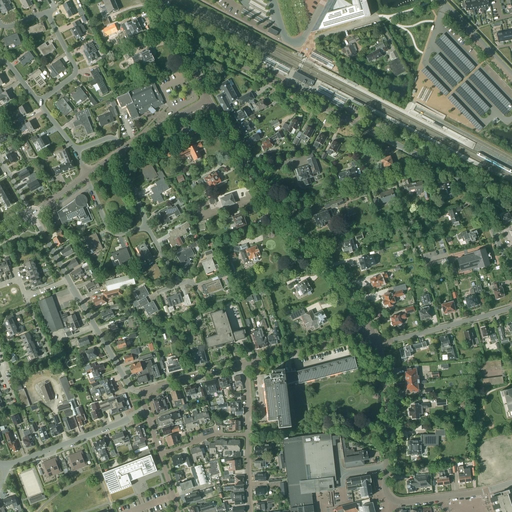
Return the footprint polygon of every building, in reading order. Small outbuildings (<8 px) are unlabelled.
[(9,4),(11,3),(9,0),(8,0),(7,1),(6,0),(2,0),(0,1),(0,7),(3,14),(11,10),(9,4)] [(20,0),(25,9),(33,5),(30,0),(29,0),(20,0)] [(100,7),(104,16),(105,19),(102,20),(104,26),(110,24),(106,15),(108,14),(109,14),(118,10),(114,0),(102,0),(105,5),(100,7)] [(317,31),(348,22),(370,16),(365,0),(334,0),(332,4),(331,4),(330,4),(330,5),(329,5),(329,6),(330,6),(330,7),(327,14),(326,14),(322,21),(321,21),(320,21),(320,22),(320,23),(320,24),(321,24),(317,31)] [(470,0),(464,1),(466,11),(470,10),(470,13),(472,13),(470,0)] [(481,0),(475,0),(478,9),(481,8),(481,11),(484,11),(481,0)] [(69,18),(76,14),(70,1),(63,5),(69,18)] [(132,36),(142,31),(137,20),(128,24),(127,22),(121,25),(124,31),(125,30),(129,38),(130,38),(133,37),(132,36)] [(84,36),(82,33),(86,31),(83,25),(82,26),(81,24),(80,24),(78,21),(73,24),(74,28),(71,29),(73,34),(74,33),(77,40),(84,36)] [(43,22),(38,24),(28,28),(31,36),(46,30),(43,22)] [(121,30),(117,22),(100,31),(101,31),(105,38),(104,38),(104,39),(109,36),(110,35),(109,36),(110,33),(113,31),(116,32),(115,33),(121,30)] [(371,24),(352,29),(353,33),(372,27),(371,24)] [(277,34),(278,32),(271,28),(270,28),(268,32),(276,36),(277,34)] [(3,39),(6,47),(14,43),(15,47),(21,44),(17,33),(3,39)] [(475,67),(443,34),(434,43),(466,76),(475,67)] [(353,36),(347,39),(350,45),(356,42),(353,36)] [(96,59),(93,54),(97,52),(92,42),(84,47),(85,50),(83,51),(89,63),(96,59)] [(44,56),(56,49),(52,43),(47,46),(45,43),(38,47),(44,56)] [(384,52),(382,48),(384,47),(383,43),(375,47),(377,51),(372,53),(366,56),(369,62),(375,59),(375,60),(383,56),(381,53),(384,52)] [(350,46),(344,48),(345,48),(343,49),(342,51),(343,53),(345,53),(347,53),(349,58),(356,55),(355,53),(356,53),(352,45),(350,46)] [(154,60),(155,59),(154,57),(152,56),(149,49),(133,57),(130,51),(124,54),(127,60),(132,58),(135,65),(143,61),(145,65),(151,62),(152,64),(154,63),(154,61),(154,60)] [(313,50),(310,57),(332,68),(335,63),(331,61),(334,57),(328,54),(327,57),(313,50)] [(390,53),(393,60),(399,57),(396,50),(390,53)] [(31,60),(34,58),(29,51),(18,60),(23,66),(29,62),(28,61),(30,59),(31,60)] [(453,87),(462,79),(438,54),(429,62),(453,87)] [(388,63),(395,76),(396,76),(398,79),(409,73),(408,70),(406,71),(399,58),(388,63)] [(56,77),(66,69),(59,60),(49,68),(56,77)] [(100,77),(98,73),(100,71),(99,68),(96,69),(90,72),(92,75),(93,74),(96,79),(89,82),(91,86),(98,83),(104,95),(109,92),(102,81),(103,80),(101,76),(100,77)] [(421,71),(445,96),(449,93),(424,68),(421,71)] [(511,108),(511,105),(477,69),(468,78),(505,116),(511,108)] [(40,88),(46,84),(39,75),(42,73),(39,70),(32,75),(35,79),(34,79),(40,88)] [(311,81),(312,80),(308,78),(307,79),(298,74),(296,78),(303,82),(302,83),(305,84),(305,83),(312,86),(314,82),(311,81)] [(233,110),(254,99),(251,92),(238,99),(228,81),(219,85),(223,93),(217,97),(226,115),(233,111),(233,110)] [(126,106),(128,111),(127,112),(128,114),(129,114),(132,120),(133,120),(139,117),(138,115),(150,110),(152,112),(154,111),(152,109),(163,104),(154,82),(116,98),(121,108),(126,106)] [(490,108),(464,82),(455,90),(481,117),(490,108)] [(82,102),(88,97),(79,87),(76,90),(78,92),(71,97),(76,103),(80,99),(82,102)] [(3,93),(1,90),(0,90),(0,101),(1,101),(3,103),(4,103),(6,102),(7,102),(14,98),(10,89),(3,93)] [(479,131),(482,128),(451,95),(447,98),(479,131)] [(88,98),(94,106),(98,104),(91,96),(88,98)] [(65,116),(73,110),(63,98),(55,104),(65,116)] [(254,100),(248,104),(252,110),(256,108),(258,113),(267,107),(263,100),(256,104),(254,100)] [(20,123),(25,120),(23,117),(31,112),(26,104),(18,108),(22,116),(17,119),(19,123),(20,123)] [(108,109),(110,112),(98,117),(102,127),(114,122),(113,118),(116,117),(112,107),(108,109)] [(74,127),(81,125),(85,126),(88,135),(93,133),(87,117),(91,116),(88,108),(79,112),(75,115),(77,121),(73,123),(74,127)] [(248,117),(252,115),(249,109),(244,111),(242,109),(234,114),(235,116),(234,116),(238,123),(248,118),(248,117)] [(284,130),(291,134),(293,129),(296,131),(301,123),(294,119),(291,123),(290,123),(289,126),(285,124),(282,127),(285,129),(284,130)] [(27,123),(25,120),(20,123),(19,123),(18,124),(22,132),(28,128),(30,133),(38,129),(33,120),(27,123)] [(277,120),(270,124),(272,129),(280,124),(277,120)] [(245,135),(253,131),(248,122),(240,126),(245,135)] [(309,138),(314,130),(308,127),(305,131),(300,138),(304,140),(306,137),(309,138)] [(6,137),(9,135),(6,129),(1,132),(2,134),(0,135),(0,143),(1,143),(1,144),(8,140),(6,137)] [(272,146),(270,142),(278,138),(279,140),(285,137),(282,130),(268,138),(269,139),(262,143),(264,146),(262,147),(264,151),(272,146)] [(250,145),(260,139),(257,134),(247,139),(250,145)] [(322,146),(327,137),(321,134),(318,139),(317,138),(313,146),(317,148),(319,144),(322,146)] [(42,149),(49,144),(45,135),(38,139),(36,136),(31,138),(33,143),(37,141),(42,149)] [(336,153),(340,145),(333,140),(331,145),(330,145),(326,153),(330,155),(332,151),(336,153)] [(194,160),(196,159),(197,159),(198,160),(199,160),(200,159),(201,157),(197,149),(202,146),(200,143),(189,149),(188,147),(178,152),(181,159),(189,155),(191,158),(193,158),(194,160)] [(7,158),(8,159),(9,159),(12,163),(14,162),(15,162),(18,160),(14,153),(17,152),(15,148),(9,151),(10,153),(6,155),(7,156),(6,157),(7,158)] [(72,162),(69,156),(67,150),(61,152),(60,153),(62,159),(64,158),(66,164),(54,169),(56,175),(75,168),(72,161),(72,162)] [(311,184),(309,178),(314,177),(313,176),(320,173),(315,157),(307,160),(310,165),(298,169),(300,176),(298,176),(300,182),(304,180),(306,186),(311,184)] [(381,159),(383,169),(392,166),(390,157),(381,159)] [(160,180),(165,177),(161,171),(156,173),(150,162),(140,168),(148,182),(158,176),(160,180)] [(28,177),(29,180),(37,176),(35,173),(30,175),(27,169),(17,174),(21,181),(28,177)] [(352,178),(358,176),(355,169),(338,174),(340,181),(347,179),(348,180),(352,179),(352,178)] [(203,179),(205,182),(207,181),(208,182),(218,177),(217,175),(217,174),(216,173),(215,172),(211,174),(208,175),(208,176),(203,179)] [(38,179),(37,176),(29,180),(31,183),(27,185),(31,192),(41,187),(39,184),(42,182),(40,178),(38,179)] [(219,178),(218,177),(208,182),(207,181),(205,182),(209,188),(213,186),(214,187),(217,186),(217,184),(221,182),(220,181),(221,180),(220,179),(219,178)] [(403,181),(404,185),(403,185),(404,189),(406,189),(407,191),(407,190),(408,191),(415,189),(414,183),(410,184),(409,179),(406,180),(403,181)] [(453,190),(451,190),(449,180),(438,183),(441,193),(439,193),(441,200),(455,196),(453,190)] [(422,188),(423,188),(422,182),(414,183),(415,189),(416,196),(418,195),(418,194),(420,193),(421,192),(422,190),(422,188)] [(160,194),(166,191),(162,183),(151,189),(154,194),(150,195),(154,202),(162,198),(160,194)] [(6,187),(0,189),(0,193),(2,196),(9,192),(6,187)] [(393,189),(386,192),(389,202),(396,199),(393,189)] [(403,189),(398,190),(401,200),(406,198),(403,189)] [(9,192),(2,196),(5,201),(12,197),(9,192)] [(389,202),(386,192),(379,194),(382,204),(389,202)] [(223,207),(234,203),(231,195),(220,199),(223,207)] [(85,209),(87,208),(89,207),(86,200),(85,198),(83,197),(82,196),(80,197),(79,197),(79,198),(77,199),(57,212),(57,213),(62,225),(72,220),(72,219),(76,217),(80,220),(83,225),(90,221),(85,209)] [(12,197),(5,201),(8,207),(15,203),(12,197)] [(342,198),(329,203),(331,209),(344,204),(342,198)] [(176,205),(172,207),(172,206),(160,213),(162,216),(158,218),(163,226),(167,224),(167,223),(171,221),(169,217),(175,214),(176,216),(180,214),(176,205)] [(452,223),(453,223),(454,226),(459,224),(458,221),(459,221),(456,212),(462,209),(460,206),(456,208),(448,210),(452,223)] [(331,220),(334,218),(331,210),(327,211),(313,216),(317,225),(320,224),(321,227),(322,227),(324,226),(325,225),(324,223),(331,220)] [(511,214),(511,213),(509,215),(508,214),(502,217),(505,222),(511,219),(511,221),(511,214)] [(234,222),(244,219),(242,214),(232,217),(231,215),(223,218),(225,223),(233,220),(234,222)] [(247,225),(244,219),(234,222),(236,229),(247,225)] [(173,248),(177,245),(178,247),(184,244),(180,237),(188,233),(186,230),(190,228),(190,226),(188,222),(185,224),(169,233),(171,237),(168,239),(173,248)] [(475,241),(475,240),(474,239),(477,238),(478,237),(478,236),(478,235),(477,234),(476,231),(472,232),(467,234),(466,231),(460,233),(461,234),(457,236),(459,240),(462,238),(463,241),(465,240),(466,243),(468,242),(468,241),(471,240),(472,243),(475,241)] [(57,246),(64,242),(62,239),(62,237),(64,236),(62,232),(57,234),(58,237),(53,239),(57,246)] [(354,234),(356,240),(363,238),(361,232),(354,234)] [(91,254),(103,248),(96,233),(84,238),(91,254)] [(355,251),(355,249),(357,248),(356,244),(354,245),(352,239),(341,242),(343,247),(342,247),(344,252),(345,251),(346,254),(349,253),(355,251)] [(190,243),(193,248),(200,244),(197,240),(190,243)] [(145,261),(152,257),(144,243),(136,248),(144,261),(145,261)] [(195,255),(191,249),(193,248),(190,243),(183,247),(185,251),(184,252),(183,251),(177,255),(184,268),(191,264),(188,258),(195,255)] [(237,252),(240,251),(244,263),(250,261),(250,260),(253,259),(255,262),(259,260),(257,257),(260,256),(256,246),(248,249),(246,244),(240,246),(238,246),(237,247),(233,245),(231,249),(237,252)] [(68,256),(74,253),(70,246),(66,248),(67,248),(60,252),(64,257),(67,255),(68,256)] [(111,254),(114,261),(118,260),(120,266),(131,261),(126,248),(111,254)] [(479,270),(479,268),(489,265),(488,260),(491,259),(490,253),(486,254),(484,249),(474,252),(474,254),(457,259),(461,272),(474,268),(475,271),(479,270)] [(211,258),(214,257),(213,253),(206,256),(207,259),(201,262),(206,274),(216,270),(211,258)] [(379,262),(382,261),(380,256),(377,257),(377,255),(368,258),(367,256),(358,259),(360,264),(359,264),(359,266),(360,265),(361,270),(370,268),(369,264),(379,262)] [(12,266),(10,260),(8,257),(4,258),(6,262),(2,263),(5,272),(6,276),(8,275),(7,273),(10,272),(9,267),(12,266)] [(447,258),(423,265),(424,267),(448,260),(447,258)] [(74,268),(79,265),(75,259),(72,260),(71,262),(67,264),(69,269),(73,267),(74,268)] [(27,268),(36,265),(34,260),(23,264),(24,266),(26,265),(27,268)] [(82,267),(81,268),(72,273),(75,279),(80,276),(81,277),(82,277),(84,276),(85,274),(84,274),(86,272),(87,273),(89,271),(91,274),(94,272),(88,262),(83,265),(82,267)] [(159,278),(163,276),(156,264),(149,268),(155,280),(159,278)] [(133,274),(105,281),(108,291),(120,288),(135,284),(133,274)] [(382,280),(388,278),(386,274),(380,276),(380,275),(370,279),(372,284),(371,284),(372,286),(373,287),(376,286),(377,288),(381,287),(380,285),(383,284),(382,280)] [(41,280),(39,275),(30,278),(28,279),(29,281),(31,280),(32,283),(41,280)] [(219,279),(205,285),(202,286),(204,292),(204,291),(206,295),(223,289),(219,279)] [(97,289),(100,287),(97,280),(94,282),(93,282),(86,285),(89,292),(97,289)] [(303,295),(312,290),(306,280),(297,285),(294,281),(288,285),(290,289),(294,287),(300,296),(303,294),(303,295)] [(474,294),(482,292),(480,284),(475,285),(474,282),(471,283),(473,289),(469,290),(471,296),(465,298),(467,304),(466,304),(467,308),(477,305),(474,294)] [(500,298),(504,296),(501,287),(499,287),(498,282),(493,283),(494,289),(493,289),(496,299),(500,298)] [(140,305),(148,300),(146,297),(150,295),(144,286),(134,291),(140,300),(138,301),(140,305)] [(105,299),(122,294),(120,288),(102,293),(103,295),(93,300),(96,306),(106,302),(105,299)] [(383,301),(383,302),(383,304),(384,305),(388,305),(388,307),(393,306),(392,303),(395,302),(394,298),(404,295),(402,290),(392,293),(382,296),(383,300),(383,301)] [(187,305),(191,304),(188,295),(182,297),(180,293),(166,298),(170,307),(168,308),(170,313),(174,311),(173,306),(183,303),(184,306),(187,305)] [(432,302),(430,294),(423,296),(425,304),(432,302)] [(39,302),(46,321),(59,316),(52,297),(39,302)] [(148,300),(140,305),(142,309),(144,307),(149,316),(159,311),(153,301),(149,303),(148,300)] [(444,314),(455,311),(452,301),(447,303),(448,303),(442,305),(444,314)] [(114,316),(112,311),(121,308),(120,303),(110,306),(111,309),(101,313),(104,320),(114,316)] [(416,308),(415,306),(405,308),(406,314),(415,311),(414,308),(416,308)] [(421,320),(431,317),(429,309),(428,306),(423,308),(423,310),(419,311),(421,320)] [(232,333),(226,312),(223,313),(222,310),(210,314),(217,335),(206,338),(208,348),(215,346),(216,348),(217,348),(217,347),(221,346),(222,346),(222,344),(234,341),(235,343),(235,341),(245,338),(243,330),(232,333)] [(315,328),(328,322),(322,311),(314,315),(312,311),(301,316),(307,328),(310,327),(310,328),(314,326),(315,328)] [(67,313),(59,316),(63,327),(66,326),(64,322),(69,321),(71,324),(78,321),(75,314),(68,317),(67,313)] [(7,321),(4,322),(6,327),(14,324),(16,323),(15,321),(13,322),(12,319),(14,318),(12,314),(5,317),(7,321)] [(393,326),(398,325),(399,325),(401,325),(401,324),(402,323),(401,320),(407,318),(406,314),(400,316),(400,315),(398,315),(391,317),(392,321),(392,322),(393,326)] [(63,327),(59,316),(46,321),(51,333),(64,329),(63,327)] [(80,328),(78,321),(71,324),(66,326),(67,329),(72,327),(73,331),(74,330),(74,331),(76,331),(76,330),(80,328)] [(118,327),(121,326),(120,322),(117,323),(116,323),(108,326),(110,332),(119,329),(118,327)] [(6,327),(8,332),(21,326),(20,324),(15,326),(14,324),(6,327)] [(24,332),(22,326),(21,326),(8,332),(10,336),(8,337),(7,338),(8,340),(9,340),(14,338),(13,336),(18,333),(19,335),(24,332)] [(497,341),(496,339),(495,334),(492,335),(490,329),(489,329),(488,326),(481,328),(484,337),(489,336),(491,340),(491,343),(497,341)] [(265,337),(262,327),(256,328),(257,331),(258,335),(259,335),(262,347),(267,346),(265,337)] [(475,344),(478,343),(477,338),(474,338),(473,335),(472,336),(471,330),(464,332),(466,341),(470,340),(471,345),(475,344)] [(261,347),(262,347),(259,335),(258,335),(257,331),(254,332),(256,338),(257,337),(258,339),(254,340),(256,349),(261,348),(261,347)] [(21,336),(23,341),(33,337),(32,335),(30,336),(29,333),(21,336)] [(33,337),(23,341),(25,346),(35,341),(35,340),(36,340),(35,338),(39,336),(39,334),(33,337)] [(451,352),(450,347),(447,336),(439,338),(442,347),(446,346),(447,353),(451,352)] [(88,337),(78,341),(77,338),(70,340),(72,346),(77,344),(78,345),(80,345),(80,347),(90,343),(88,337)] [(129,339),(125,340),(117,342),(119,349),(127,346),(131,345),(129,339)] [(25,346),(27,351),(37,346),(40,345),(39,345),(39,343),(36,344),(35,341),(25,346)] [(412,350),(426,346),(425,341),(421,342),(421,343),(405,347),(405,348),(399,349),(402,360),(406,359),(406,357),(410,356),(409,352),(413,351),(412,350)] [(43,343),(39,345),(40,345),(37,346),(27,351),(29,355),(38,352),(39,351),(40,350),(39,347),(43,345),(43,343)] [(207,350),(205,345),(197,347),(199,352),(193,353),(194,359),(195,365),(207,362),(204,351),(207,350)] [(457,359),(454,346),(450,347),(451,352),(452,355),(447,355),(448,360),(457,359)] [(124,360),(125,360),(126,363),(130,361),(131,362),(132,361),(133,361),(134,360),(137,359),(135,355),(140,354),(138,348),(130,350),(131,354),(124,356),(124,357),(124,358),(124,360)] [(94,349),(86,352),(85,349),(79,351),(81,356),(83,355),(84,357),(88,356),(89,360),(97,357),(94,349)] [(39,355),(38,352),(29,355),(31,360),(42,356),(41,354),(39,355)] [(151,353),(138,358),(139,362),(153,358),(151,353)] [(153,359),(155,366),(150,368),(154,380),(159,378),(157,370),(161,369),(157,357),(153,359)] [(180,364),(180,363),(180,362),(179,361),(176,362),(175,357),(168,359),(171,367),(168,367),(169,372),(181,369),(180,364)] [(279,428),(291,427),(286,384),(294,382),(295,385),(299,384),(357,368),(354,357),(296,372),(296,371),(285,372),(284,369),(272,371),(272,375),(270,375),(270,379),(263,380),(268,421),(278,420),(279,428)] [(480,363),(481,370),(501,367),(501,370),(504,370),(503,366),(501,366),(500,360),(480,363)] [(138,375),(147,372),(146,367),(142,369),(140,362),(134,364),(131,365),(131,367),(130,367),(132,374),(138,372),(138,375)] [(99,366),(98,365),(96,366),(95,363),(84,367),(85,371),(82,372),(82,373),(82,375),(84,375),(87,374),(91,373),(92,376),(93,375),(94,378),(103,374),(101,371),(105,369),(103,365),(99,366)] [(419,375),(417,376),(417,372),(419,372),(418,368),(407,369),(407,372),(405,373),(406,377),(405,377),(406,385),(407,385),(407,389),(409,389),(409,392),(420,391),(420,388),(418,388),(418,384),(419,384),(426,383),(426,380),(419,381),(419,375)] [(57,407),(59,412),(70,408),(68,400),(75,398),(73,395),(63,370),(57,373),(64,391),(67,400),(62,402),(63,403),(63,405),(57,407)] [(146,381),(146,380),(151,378),(149,373),(148,371),(147,372),(138,375),(139,377),(137,378),(139,384),(142,383),(142,384),(143,383),(146,381)] [(502,376),(482,379),(483,386),(503,383),(502,377),(505,376),(505,373),(502,373),(502,376)] [(242,385),(240,376),(234,377),(236,387),(240,386),(241,390),(243,389),(242,385)] [(226,389),(226,388),(228,387),(230,393),(235,397),(240,397),(240,393),(234,393),(231,383),(229,383),(228,377),(219,380),(219,382),(221,387),(222,390),(226,389)] [(111,381),(107,383),(106,379),(100,382),(102,385),(103,385),(104,387),(101,389),(101,388),(97,389),(94,390),(95,394),(98,392),(102,391),(105,390),(113,387),(111,381)] [(206,391),(221,387),(219,382),(217,382),(216,379),(204,382),(206,391)] [(54,399),(50,388),(48,384),(41,387),(40,385),(38,386),(39,390),(41,389),(46,402),(54,399)] [(196,387),(196,386),(193,386),(188,387),(185,388),(187,393),(186,393),(187,395),(189,394),(189,395),(201,392),(202,397),(206,396),(204,388),(200,389),(200,387),(197,388),(196,387)] [(113,387),(105,390),(108,396),(115,393),(113,387)] [(511,417),(511,388),(500,391),(500,392),(503,391),(510,417),(507,418),(511,417)] [(30,405),(24,389),(17,391),(23,408),(30,405)] [(183,405),(186,404),(185,398),(181,399),(179,390),(171,392),(173,397),(173,398),(174,401),(177,400),(178,404),(182,403),(183,405)] [(123,394),(106,401),(102,402),(102,400),(98,402),(100,407),(102,412),(111,408),(111,410),(109,411),(111,415),(121,411),(122,412),(128,409),(123,394)] [(166,403),(169,402),(167,396),(163,397),(163,395),(158,397),(159,398),(157,399),(156,398),(152,400),(156,412),(157,412),(163,411),(163,412),(167,410),(166,407),(167,406),(166,403)] [(86,419),(83,414),(80,406),(77,408),(74,401),(69,402),(73,415),(74,416),(78,414),(79,416),(76,417),(78,421),(79,421),(81,426),(85,424),(83,420),(86,419)] [(241,409),(241,405),(241,401),(230,402),(231,410),(236,410),(236,415),(241,415),(243,415),(243,409),(241,409)] [(102,417),(99,409),(100,408),(98,402),(92,404),(95,411),(90,412),(91,415),(93,416),(94,420),(96,419),(97,420),(99,419),(100,418),(102,417)] [(420,404),(420,405),(418,405),(418,404),(411,405),(411,409),(408,409),(409,416),(412,415),(412,419),(419,418),(419,414),(423,414),(422,408),(429,408),(429,403),(420,404)] [(205,412),(202,413),(205,423),(211,421),(208,411),(207,411),(206,408),(204,408),(205,412)] [(64,411),(66,417),(73,415),(71,409),(64,411)] [(194,417),(191,418),(194,427),(199,426),(199,425),(195,411),(192,412),(193,416),(194,415),(194,417)] [(199,425),(205,423),(202,413),(198,414),(197,413),(198,413),(197,411),(195,411),(199,425)] [(169,424),(173,423),(172,421),(181,418),(179,412),(167,416),(159,418),(161,426),(166,425),(169,424)] [(11,417),(14,426),(21,423),(18,414),(11,417)] [(187,429),(194,427),(191,418),(187,419),(186,415),(183,416),(187,429)] [(67,431),(74,428),(72,423),(73,423),(72,419),(63,422),(67,431)] [(57,435),(61,433),(59,430),(60,428),(59,425),(54,427),(53,423),(49,425),(53,437),(57,435)] [(178,426),(173,428),(172,426),(173,425),(173,423),(169,424),(170,426),(162,429),(164,435),(180,430),(178,426)] [(136,428),(139,439),(140,439),(141,444),(133,447),(134,450),(139,448),(146,446),(144,441),(148,439),(143,425),(136,428)] [(45,428),(43,429),(43,427),(39,429),(40,430),(39,430),(43,441),(48,438),(47,435),(47,433),(45,428)] [(421,435),(420,441),(409,441),(409,455),(421,455),(421,449),(422,449),(422,445),(438,446),(438,436),(445,436),(445,429),(435,429),(435,435),(421,435)] [(31,435),(29,430),(23,432),(25,437),(23,437),(22,439),(24,443),(25,443),(26,447),(30,446),(30,447),(34,445),(32,441),(33,441),(31,435)] [(5,433),(9,443),(11,448),(13,448),(14,452),(18,450),(17,446),(18,446),(16,440),(14,441),(10,431),(5,433)] [(125,443),(130,441),(128,435),(124,436),(123,432),(112,437),(115,444),(124,441),(125,443)] [(166,437),(167,442),(177,439),(176,437),(178,436),(178,433),(166,437)] [(302,436),(283,439),(290,510),(290,511),(313,511),(311,491),(327,489),(327,482),(336,481),(331,433),(302,436)] [(99,442),(105,459),(108,458),(104,448),(107,447),(104,439),(99,442)] [(103,460),(105,459),(99,442),(93,444),(96,452),(99,450),(103,460)] [(263,444),(263,446),(255,447),(255,453),(263,453),(263,450),(271,450),(271,444),(263,444)] [(200,446),(195,448),(199,458),(200,457),(201,459),(203,458),(200,446)] [(199,458),(195,448),(190,449),(194,461),(197,460),(196,458),(199,458)] [(349,449),(342,450),(344,459),(344,458),(346,468),(364,465),(363,460),(368,459),(367,454),(366,450),(358,452),(354,452),(354,449),(349,450),(349,449)] [(82,451),(75,453),(77,461),(84,458),(82,451)] [(77,461),(75,453),(67,456),(70,463),(77,461)] [(509,453),(503,454),(504,458),(503,458),(507,472),(511,470),(511,463),(511,464),(509,453)] [(132,486),(130,481),(157,471),(151,455),(103,473),(110,494),(132,486)] [(184,463),(187,462),(188,467),(193,466),(189,456),(185,457),(186,458),(182,459),(181,455),(171,458),(174,466),(184,463)] [(52,467),(59,464),(56,457),(49,460),(52,467)] [(87,465),(84,458),(77,461),(80,468),(87,465)] [(263,468),(265,468),(265,464),(271,464),(271,458),(266,458),(266,460),(255,460),(255,467),(259,467),(259,468),(263,468)] [(44,470),(52,467),(49,460),(42,463),(44,470)] [(80,468),(77,461),(70,463),(73,471),(80,468)] [(62,472),(59,464),(52,467),(54,474),(62,472)] [(194,476),(193,477),(196,486),(208,483),(202,465),(192,468),(192,471),(194,476)] [(494,468),(482,470),(484,479),(500,476),(498,465),(493,466),(494,468)] [(52,467),(44,470),(47,477),(54,474),(52,467)] [(184,479),(182,471),(174,474),(177,481),(184,479)] [(414,480),(407,481),(408,492),(416,491),(415,488),(420,487),(420,488),(430,486),(429,474),(414,476),(414,480)] [(350,478),(350,479),(346,480),(347,490),(357,489),(360,488),(360,490),(359,490),(359,494),(361,493),(361,497),(372,496),(369,482),(370,482),(369,476),(351,479),(351,478),(350,478)] [(182,491),(196,486),(194,479),(191,480),(180,484),(182,491)] [(495,511),(511,511),(511,488),(502,492),(500,493),(492,495),(493,497),(491,498),(495,511)] [(45,499),(44,496),(43,496),(42,494),(29,499),(31,504),(45,499)] [(192,495),(186,496),(184,497),(186,503),(194,501),(192,495)] [(20,505),(18,506),(16,500),(13,501),(11,497),(3,500),(5,506),(12,504),(14,509),(17,508),(19,511),(22,511),(20,505)] [(221,501),(224,510),(230,508),(229,504),(227,505),(226,499),(221,501)] [(271,503),(274,503),(274,499),(267,500),(267,505),(264,505),(264,502),(260,503),(256,504),(257,511),(261,511),(269,510),(269,508),(272,507),(271,503)] [(374,511),(372,503),(370,503),(369,499),(361,501),(362,504),(358,505),(360,511),(374,511)] [(189,511),(190,511),(199,511),(208,509),(208,510),(213,509),(211,502),(206,503),(206,504),(202,506),(201,504),(197,506),(189,508),(189,509),(189,510),(189,511)]
